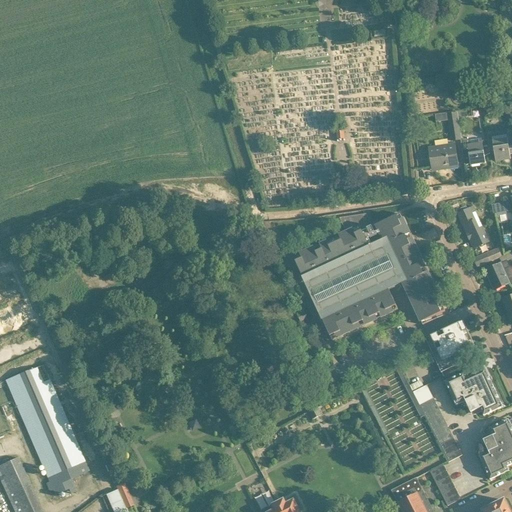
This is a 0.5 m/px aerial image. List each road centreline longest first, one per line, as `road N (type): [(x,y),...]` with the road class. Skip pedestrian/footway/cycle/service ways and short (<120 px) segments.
road 1 (residential): [(511,380),(421,196)]
road 2 (residential): [(266,219),(421,196)]
